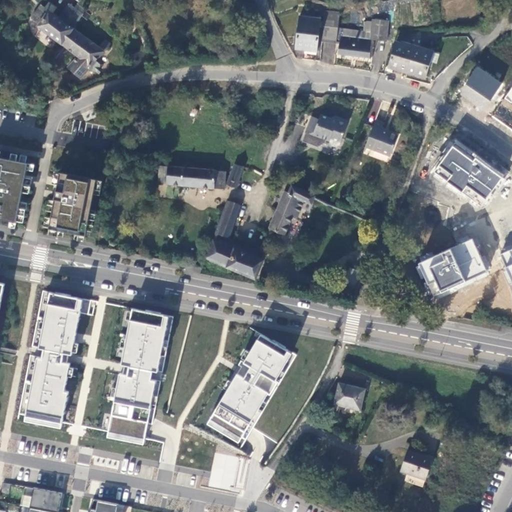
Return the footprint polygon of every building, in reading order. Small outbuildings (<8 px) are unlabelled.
[(45,5),(35,18),(43,24),(41,26),(65,44),(75,31),(76,29),(86,15),(73,5),(62,18),(57,14),(57,12),(61,8),(54,2),(50,8),(45,5)] [(339,14),(338,24),(357,21),(365,21),(365,20),(365,18),(369,18),(367,7),(339,14)] [(114,10),(105,9),(103,20),(112,21),(114,10)] [(322,41),(336,42),(338,27),(338,24),(339,14),(339,11),(325,10),(322,41)] [(321,17),(297,15),(293,50),(303,52),(302,54),(316,56),(321,17)] [(386,41),(388,20),(371,19),(371,21),(370,31),(363,31),(362,38),(371,39),(386,41)] [(83,23),(76,32),(105,54),(112,45),(83,23)] [(336,54),(369,58),(371,39),(362,38),(363,31),(338,27),(336,42),(336,54)] [(98,62),(105,54),(76,32),(75,31),(65,44),(65,45),(55,58),(61,62),(70,49),(80,57),(71,69),(83,79),(91,71),(95,74),(98,74),(102,69),(101,65),(98,62)] [(406,41),(409,33),(398,33),(396,38),(406,41)] [(434,50),(406,41),(396,38),(387,67),(425,79),(434,50)] [(464,83),(490,101),(502,82),(477,65),(464,83)] [(471,88),(461,82),(458,88),(467,94),(471,88)] [(339,145),(351,119),(338,114),(333,115),(324,112),(323,116),(316,114),(307,139),(322,145),(330,140),(331,138),(334,139),(336,144),(339,145)] [(376,123),(367,146),(376,150),(377,148),(393,154),(400,137),(384,130),(386,126),(376,123)] [(457,191),(482,209),(507,177),(455,139),(431,173),(457,191)] [(0,219),(16,222),(29,163),(0,157),(0,219)] [(159,166),(158,182),(167,184),(169,166),(159,166)] [(169,166),(167,184),(222,189),(222,171),(212,170),(204,170),(169,166)] [(237,188),(243,168),(235,166),(227,185),(237,188)] [(49,228),(86,235),(96,179),(60,172),(49,228)] [(100,180),(96,179),(86,235),(89,236),(100,180)] [(314,196),(291,186),(288,193),(284,191),(266,234),(271,236),(274,229),(284,232),(292,214),(296,215),(304,199),(311,201),(314,196)] [(216,232),(229,237),(240,206),(228,201),(216,232)] [(213,239),(206,257),(255,277),(263,257),(213,239)] [(435,300),(488,276),(472,241),(419,266),(435,300)] [(511,249),(502,254),(511,279),(511,249)] [(37,357),(25,420),(61,427),(62,422),(68,392),(64,392),(69,363),(66,363),(68,354),(71,355),(81,300),(50,294),(39,349),(43,349),(41,358),(37,357)] [(109,431),(108,437),(144,444),(145,438),(147,427),(156,382),(149,381),(151,371),(157,373),(167,317),(131,310),(121,365),(128,366),(126,375),(120,374),(109,431)] [(236,376),(206,425),(237,444),(247,428),(267,394),(253,386),(259,375),(273,383),(290,354),(260,336),(242,365),(249,369),(243,380),(236,376)] [(479,511),(504,452),(348,370),(296,450),(420,511),(479,511)] [(55,511),(58,511),(62,493),(34,487),(30,507),(55,511)] [(90,511),(117,511),(119,504),(93,499),(90,511)]
